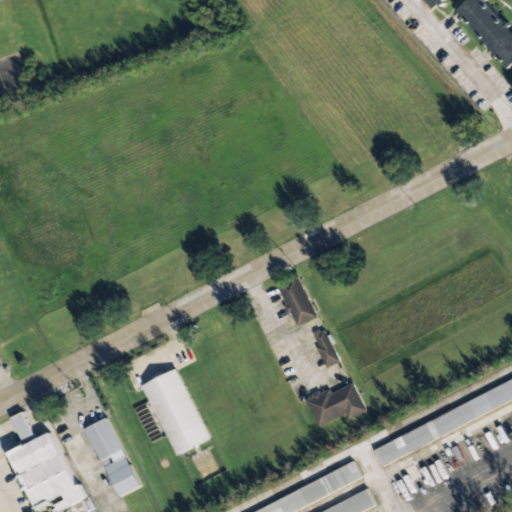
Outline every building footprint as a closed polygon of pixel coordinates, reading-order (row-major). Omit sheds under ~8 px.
[(428,0),(435,8),(444,0),(428,0)] [(470,0),(457,11),(508,70),(511,66),(511,32),(484,0),(470,0)] [(277,284),(296,327),(316,318),(298,275),(277,284)] [(312,333),(327,367),(340,361),(326,327),(312,333)] [(179,369),(144,384),(174,455),(209,440),(179,369)] [(380,462),(511,400),(511,380),(372,446),(380,462)] [(349,419),(366,412),(353,383),(332,393),(329,388),(306,399),(319,426),(347,414),(349,419)] [(23,445),(9,451),(33,510),(54,501),(57,509),(81,499),(54,431),(35,439),(24,412),(11,416),(23,445)] [(101,460),(122,449),(107,418),(85,429),(101,460)] [(297,511),(362,478),(354,461),(257,511),(297,511)] [(357,511),(374,503),(365,487),(317,511),(357,511)]
